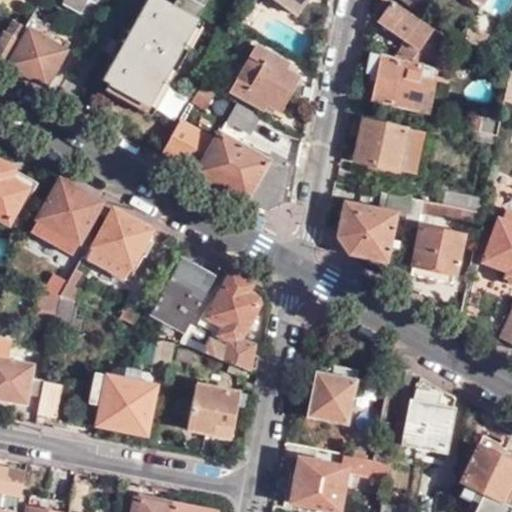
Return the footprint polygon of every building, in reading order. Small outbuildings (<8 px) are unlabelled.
[(61,0),(60,3),(77,13),(84,0),(61,0)] [(207,0),(175,0),(173,3),(167,0),(145,0),(101,77),(108,82),(107,84),(148,107),(207,0)] [(274,0),(296,17),(308,0),(274,0)] [(407,0),(425,12),(433,0),(407,0)] [(447,40),(392,2),(378,21),(406,41),(395,56),(430,64),(447,40)] [(0,58),(24,21),(6,9),(0,17),(0,58)] [(1,63),(41,87),(66,45),(31,22),(37,13),(33,11),(1,63)] [(454,45),(447,40),(430,64),(438,65),(454,45)] [(244,67),(289,95),(302,74),(258,46),(244,67)] [(366,100),(411,109),(417,78),(430,81),(434,81),(436,68),(369,54),(366,71),(372,73),(366,100)] [(510,77),(511,73),(494,66),(493,70),(510,77)] [(276,117),(289,95),(244,67),(231,90),(276,117)] [(417,78),(411,109),(425,111),(430,81),(417,78)] [(204,105),(213,89),(201,82),(192,98),(204,105)] [(263,210),(282,202),(284,173),(223,136),(232,120),(248,130),(258,114),(235,100),(213,139),(195,171),(263,210)] [(476,113),(473,130),(484,132),(488,115),(501,119),(503,110),(484,106),(476,113)] [(484,132),(498,135),(501,119),(488,115),(484,132)] [(160,152),(195,171),(213,139),(178,119),(160,152)] [(403,178),(413,132),(354,121),(351,139),(360,141),(354,169),(403,178)] [(8,183),(13,173),(0,165),(0,221),(6,225),(15,209),(20,211),(30,195),(8,183)] [(35,185),(13,173),(8,183),(30,195),(35,185)] [(86,228),(100,204),(58,181),(29,233),(66,253),(71,255),(71,254),(86,228)] [(444,204),(483,213),(486,199),(447,190),(444,204)] [(384,193),(380,209),(398,212),(398,216),(406,217),(405,226),(418,228),(423,201),(384,193)] [(343,202),(337,229),(336,238),(349,255),(385,261),(384,266),(394,267),(398,240),(393,238),(398,216),(398,212),(380,209),(343,202)] [(94,233),(108,208),(100,204),(86,228),(94,233)] [(97,234),(111,210),(108,208),(94,233),(97,234)] [(511,211),(505,209),(502,215),(500,220),(511,224),(511,211)] [(152,243),(156,235),(111,210),(97,234),(91,246),(87,245),(81,256),(136,286),(159,248),(152,243)] [(511,224),(500,220),(502,215),(494,212),(486,230),(492,232),(478,270),(511,282),(511,224)] [(421,223),(413,263),(461,273),(466,251),(463,251),(467,233),(462,232),(462,225),(438,219),(435,225),(421,223)] [(74,269),(79,259),(71,254),(71,255),(66,253),(55,271),(68,279),(74,269)] [(185,329),(188,323),(212,278),(177,259),(146,315),(167,327),(171,321),(185,329)] [(461,273),(413,263),(411,274),(459,284),(461,273)] [(80,272),(74,269),(68,279),(65,283),(72,287),(80,272)] [(68,279),(55,271),(54,271),(46,285),(39,283),(36,287),(49,292),(58,295),(65,283),(68,279)] [(249,286),(228,274),(217,295),(214,293),(197,323),(209,330),(202,344),(188,338),(194,327),(188,323),(185,329),(177,343),(229,365),(244,371),(251,374),(254,356),(249,354),(251,346),(238,339),(257,303),(257,298),(246,292),(249,286)] [(58,295),(72,301),(78,290),(72,287),(65,283),(58,295)] [(58,295),(49,292),(46,310),(56,312),(58,295)] [(56,312),(53,324),(68,327),(73,301),(72,301),(58,295),(56,312)] [(511,308),(498,338),(511,345),(511,308)] [(130,324),(136,313),(129,309),(123,321),(130,324)] [(0,400),(26,406),(33,366),(17,362),(18,356),(9,354),(11,343),(0,340),(0,400)] [(153,371),(167,374),(174,343),(159,340),(153,371)] [(394,427),(404,372),(389,363),(378,423),(394,427)] [(241,379),(244,371),(229,365),(225,372),(241,379)] [(345,425),(355,370),(331,365),(328,376),(313,372),(304,417),(345,425)] [(100,407),(96,427),(147,436),(156,387),(141,383),(142,373),(127,370),(125,380),(95,375),(89,404),(100,407)] [(443,453),(452,398),(404,372),(394,427),(393,431),(404,433),(402,445),(443,453)] [(42,384),(37,416),(55,418),(60,387),(42,384)] [(201,457),(208,459),(212,438),(230,441),(234,421),(239,422),(245,395),(195,385),(186,430),(205,434),(201,457)] [(470,511),(508,511),(511,508),(506,506),(511,490),(511,477),(511,475),(511,450),(505,447),(508,437),(488,427),(483,437),(479,435),(457,483),(461,485),(456,495),(473,503),(470,511)] [(387,465),(390,448),(375,445),(372,462),(387,465)] [(349,457),(340,455),(339,461),(347,463),(349,457)] [(372,462),(357,459),(354,472),(379,476),(384,478),(387,465),(372,462)] [(334,511),(336,511),(344,468),(302,460),(299,475),(289,474),(282,506),(311,511),(327,511),(328,511),(334,511)] [(0,511),(16,511),(24,475),(0,470),(0,511)] [(374,503),(379,504),(384,478),(379,476),(374,503)] [(98,511),(96,511),(95,511),(81,511),(87,487),(73,484),(69,505),(67,511),(98,511)] [(67,511),(69,505),(29,497),(26,511),(67,511)] [(173,511),(175,505),(139,498),(138,503),(132,502),(129,511),(173,511)]
